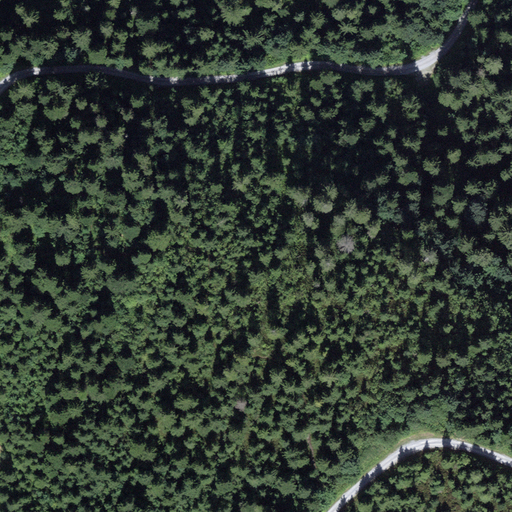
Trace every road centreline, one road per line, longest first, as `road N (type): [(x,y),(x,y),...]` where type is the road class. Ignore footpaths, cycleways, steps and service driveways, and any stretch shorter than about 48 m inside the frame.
road 1 (track): [(473,0),(445,50),(422,65),(380,72),(300,65),(157,81),(50,68),(0,85)]
road 2 (track): [(330,511),(391,452),(417,441),(511,461)]
